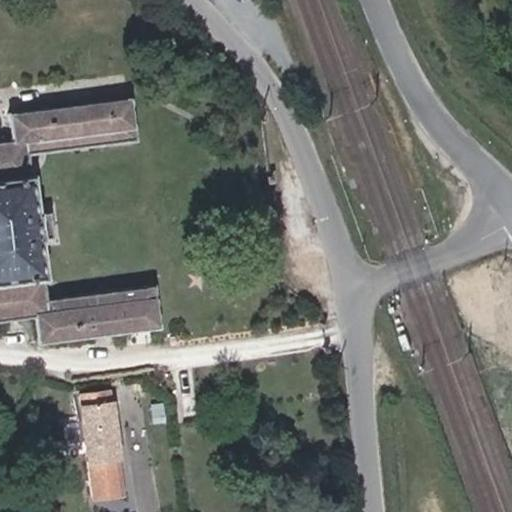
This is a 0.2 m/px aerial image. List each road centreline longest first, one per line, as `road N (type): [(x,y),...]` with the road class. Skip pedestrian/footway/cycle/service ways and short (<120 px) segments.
road 1 (unclassified): [(192,0),(282,100),(330,217),(348,291)]
road 2 (tertiary): [(511,198),(418,99),(374,0)]
road 3 (tertiary): [(428,0),(511,223)]
road 4 (unclassified): [(348,291),(372,511)]
road 5 (unclassified): [(348,291),(511,229)]
